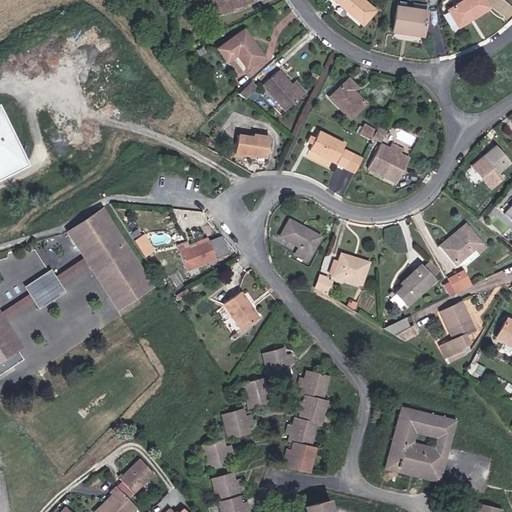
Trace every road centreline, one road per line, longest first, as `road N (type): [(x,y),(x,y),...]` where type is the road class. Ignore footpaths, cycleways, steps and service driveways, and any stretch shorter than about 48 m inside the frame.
road 1 (residential): [(354,485),(367,398),(264,261),(260,220),(273,199),(299,186),(355,214),(406,211),(451,167),(461,138)]
road 2 (residential): [(300,0),(324,32),(362,54),(452,73)]
